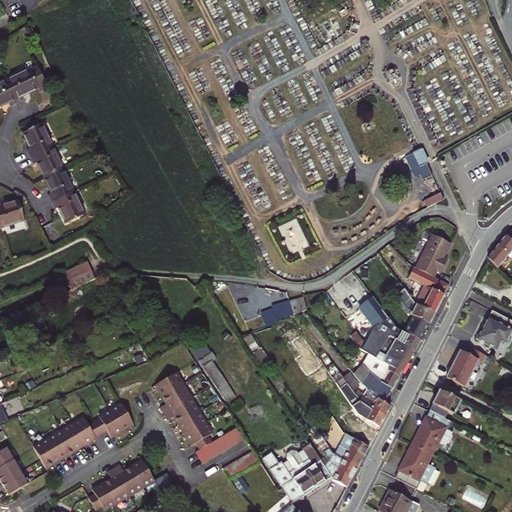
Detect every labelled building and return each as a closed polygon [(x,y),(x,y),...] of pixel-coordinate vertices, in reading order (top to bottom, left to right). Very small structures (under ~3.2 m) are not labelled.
[(6,81),(16,102),(23,99),(22,95),(37,88),(38,91),(47,87),(37,66),(6,81)] [(6,81),(0,83),(0,105),(8,102),(10,105),(16,102),(6,81)] [(28,150),(31,157),(52,146),(41,123),(24,132),(31,148),(28,150)] [(63,169),(52,146),(31,157),(35,164),(38,162),(46,178),(63,169)] [(412,152),(412,154),(419,167),(426,164),(419,149),(412,152)] [(419,167),(412,154),(405,157),(414,178),(422,174),(425,179),(432,176),(426,164),(419,167)] [(50,195),(53,202),(74,192),(63,169),(46,178),(53,193),(50,195)] [(85,214),(74,192),(53,202),(56,208),(60,207),(67,223),(85,214)] [(1,203),(0,203),(0,223),(1,227),(24,220),(19,201),(2,206),(1,203)] [(23,227),(22,222),(3,227),(4,232),(23,227)] [(487,258),(497,268),(507,255),(511,258),(511,228),(507,233),(487,258)] [(432,235),(415,268),(433,277),(436,270),(440,272),(445,262),(441,260),(442,258),(449,244),(432,235)] [(87,261),(70,268),(74,277),(91,269),(87,261)] [(415,268),(414,267),(408,279),(423,287),(415,303),(416,304),(433,313),(448,284),(433,277),(415,268)] [(68,280),(72,288),(95,278),(91,269),(74,277),(68,280)] [(123,274),(107,272),(106,280),(122,281),(123,274)] [(159,277),(143,275),(142,282),(159,284),(159,277)] [(249,286),(240,285),(239,293),(248,294),(249,286)] [(428,323),(433,313),(416,304),(415,303),(404,289),(395,296),(409,314),(414,316),(428,323)] [(303,297),(287,302),(296,313),(300,312),(307,309),(303,297)] [(397,329),(373,297),(359,308),(374,327),(361,350),(367,353),(376,359),(390,367),(387,371),(398,377),(413,351),(414,352),(420,340),(406,333),(397,329)] [(280,317),(287,315),(296,313),(287,302),(283,303),(272,307),(273,309),(275,314),(279,312),(280,317)] [(261,313),(265,326),(270,324),(278,321),(275,314),(273,309),(261,313)] [(511,321),(492,311),(477,340),(497,349),(501,340),(506,342),(511,330),(511,321)] [(428,323),(414,316),(410,325),(424,332),(428,323)] [(97,324),(91,327),(94,334),(100,331),(97,324)] [(410,325),(406,333),(420,340),(424,332),(410,325)] [(363,341),(355,331),(350,335),(359,348),(363,341)] [(252,336),(244,340),(248,345),(255,341),(252,336)] [(209,353),(199,337),(188,344),(227,403),(236,398),(212,362),(217,359),(212,352),(209,353)] [(272,362),(261,346),(250,353),(261,369),(272,362)] [(464,387),(478,360),(460,351),(446,378),(448,379),(457,384),(464,387)] [(383,368),(376,359),(367,353),(361,363),(367,370),(378,380),(392,388),(398,377),(387,371),(383,368)] [(390,367),(376,359),(383,368),(387,371),(390,367)] [(360,365),(361,366),(365,372),(378,380),(367,370),(361,363),(360,365)] [(352,372),(365,387),(373,397),(375,398),(384,403),(392,388),(378,380),(365,372),(361,366),(352,372)] [(349,372),(343,377),(346,382),(353,391),(359,386),(349,372)] [(200,450),(197,452),(204,464),(246,440),(239,428),(213,443),(210,437),(214,434),(179,373),(158,385),(168,404),(162,408),(169,420),(175,416),(192,446),(196,444),(200,450)] [(353,391),(346,382),(340,386),(349,399),(356,394),(355,393),(353,391)] [(357,390),(355,393),(356,394),(360,399),(359,401),(362,402),(369,409),(384,417),(390,406),(384,403),(375,398),(373,401),(357,390)] [(439,391),(429,411),(445,419),(448,413),(454,415),(460,402),(439,391)] [(0,412),(9,409),(5,401),(0,403),(0,412)] [(357,415),(365,419),(379,427),(384,417),(369,409),(362,402),(359,401),(356,407),(359,409),(356,413),(357,415)] [(46,468),(75,451),(85,445),(107,430),(111,436),(133,423),(120,402),(98,416),(99,418),(88,425),(83,417),(33,448),(46,468)] [(445,419),(429,411),(412,444),(432,455),(439,440),(444,442),(447,441),(452,432),(451,429),(448,428),(451,422),(445,419)] [(365,419),(354,439),(368,446),(379,427),(365,419)] [(4,430),(0,431),(0,441),(8,438),(4,430)] [(358,467),(368,446),(354,439),(346,434),(335,454),(358,467)] [(8,438),(0,441),(0,447),(2,450),(7,447),(12,444),(8,438)] [(331,477),(320,459),(310,443),(301,449),(308,459),(291,470),(286,473),(279,462),(271,451),(262,458),(292,502),(331,477)] [(428,462),(432,455),(412,444),(395,478),(417,489),(420,482),(425,484),(434,465),(428,462)] [(0,478),(2,483),(10,494),(21,487),(25,488),(26,484),(29,482),(7,447),(2,450),(0,451),(0,478)] [(358,467),(335,454),(332,453),(329,448),(322,452),(324,456),(320,459),(331,477),(332,479),(347,487),(358,467)] [(231,481),(261,463),(254,452),(224,470),(231,481)] [(111,477),(93,489),(95,493),(89,497),(97,510),(103,506),(106,510),(155,480),(164,495),(177,487),(167,471),(155,479),(142,458),(123,469),(117,473),(111,477)] [(283,459),(279,462),(286,473),(291,470),(283,459)] [(108,471),(111,477),(117,473),(123,469),(120,463),(108,471)] [(390,490),(379,511),(380,511),(415,511),(419,505),(390,490)]
